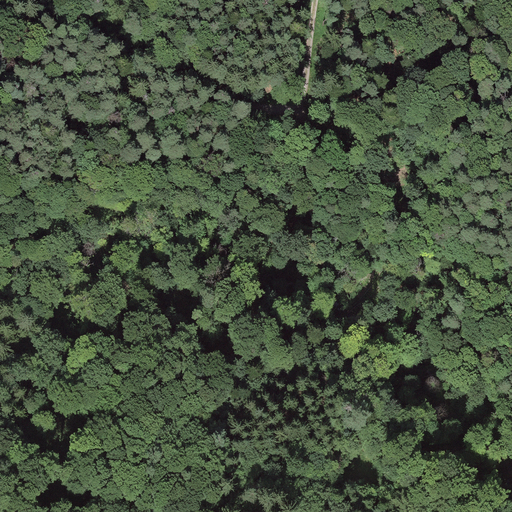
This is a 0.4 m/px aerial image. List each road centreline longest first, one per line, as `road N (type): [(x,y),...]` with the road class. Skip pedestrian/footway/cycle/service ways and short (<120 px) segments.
road 1 (track): [(0,16),(101,42),(279,110),(303,95),(315,0)]
road 2 (track): [(290,108),(357,181),(511,303)]
road 3 (track): [(0,372),(187,300)]
road 4 (track): [(204,511),(314,477),(375,482)]
